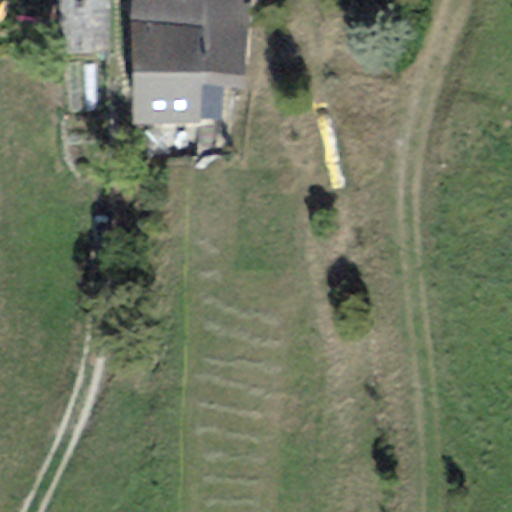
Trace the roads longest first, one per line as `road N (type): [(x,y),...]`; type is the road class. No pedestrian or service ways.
road 1 (track): [(453,0),(409,152),(425,511)]
road 2 (track): [(28,511),(84,412),(108,153)]
